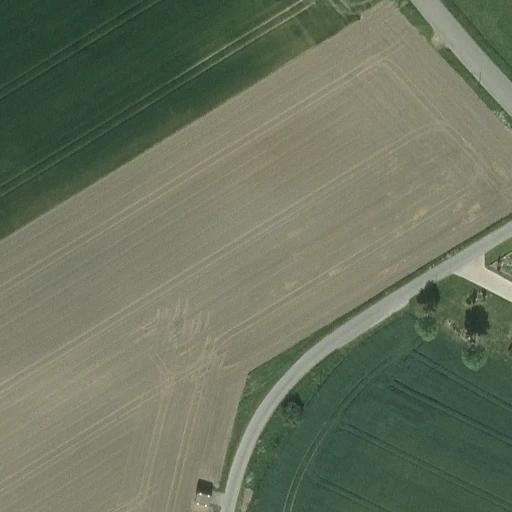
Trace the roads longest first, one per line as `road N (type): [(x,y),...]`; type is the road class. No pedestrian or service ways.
road 1 (unclassified): [(228,511),(248,442),(302,368),(511,226)]
road 2 (unclassified): [(421,0),(511,100)]
